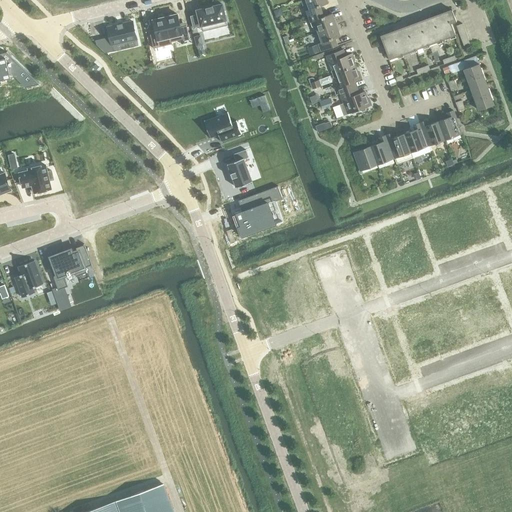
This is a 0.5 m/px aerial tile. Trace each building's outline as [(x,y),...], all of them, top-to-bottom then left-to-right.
[(306,0),(309,9),(306,10),(308,16),(322,11),(320,6),(328,3),(327,0),(306,0)] [(198,14),(190,16),(193,27),(201,26),(202,31),(227,25),(222,4),(197,10),(198,14)] [(435,20),(442,39),(455,34),(451,23),(456,22),(452,10),(446,12),(448,15),(435,20)] [(318,31),(337,24),(335,19),(334,18),(332,13),(324,16),(322,11),(308,16),(312,27),(315,26),(318,31)] [(177,14),(165,17),(171,42),(172,42),(183,39),(183,41),(190,39),(186,25),(180,27),(177,14)] [(156,33),(150,34),(153,48),(172,44),(172,42),(171,42),(165,17),(164,17),(164,15),(157,16),(158,19),(153,20),(156,33)] [(422,25),(429,44),(442,39),(435,20),(422,25)] [(135,21),(108,28),(112,46),(139,40),(135,21)] [(337,24),(318,31),(322,42),(318,43),(321,51),(338,45),(335,38),(340,36),(339,31),(339,29),(337,24)] [(416,48),(429,44),(422,25),(409,30),(416,48)] [(403,53),(416,48),(409,30),(396,34),(403,53)] [(389,58),(403,53),(396,34),(382,39),(389,58)] [(311,55),(320,52),(317,45),(308,48),(311,55)] [(340,51),(326,56),(329,63),(331,70),(332,75),(356,66),(354,60),(355,60),(352,53),(343,57),(340,51)] [(0,80),(15,77),(25,87),(39,84),(7,52),(0,53),(0,80)] [(467,79),(483,74),(479,64),(464,69),(467,79)] [(340,93),(355,88),(352,81),(361,78),(359,72),(358,72),(356,66),(332,75),(334,77),(336,78),(338,77),(341,85),(337,86),(340,93)] [(471,90),(487,84),(483,74),(467,79),(471,90)] [(475,100),(490,95),(487,84),(471,90),(475,100)] [(343,103),(339,105),(343,115),(351,112),(359,109),(360,111),(362,112),(366,110),(365,107),(371,105),(369,98),(368,99),(365,91),(357,94),(355,88),(340,93),(343,103)] [(490,95),(475,100),(479,111),(494,105),(490,95)] [(322,108),(331,105),(329,99),(320,102),(322,108)] [(438,121),(445,140),(462,133),(453,110),(447,113),(448,117),(438,121)] [(228,113),(204,121),(210,137),(218,134),(221,141),(241,134),(236,121),(231,123),(228,113)] [(445,140),(438,121),(428,125),(426,120),(419,123),(428,146),(445,140)] [(324,122),(315,126),(318,132),(327,128),(332,126),(331,123),(329,121),(325,123),(324,122)] [(411,152),(413,158),(430,152),(428,146),(419,123),(413,125),(415,130),(404,134),(411,152)] [(411,152),(404,134),(394,137),(392,133),(386,135),(394,158),(411,152)] [(370,146),(377,164),(394,158),(386,135),(379,138),(381,142),(370,146)] [(360,171),(377,164),(370,146),(353,152),(360,171)] [(235,161),(227,164),(236,187),(252,181),(244,159),(248,157),(246,150),(233,154),(236,160),(234,161),(235,161)] [(29,171),(19,173),(23,187),(32,185),(34,193),(51,189),(49,180),(53,179),(51,170),(47,172),(45,164),(28,169),(29,171)] [(0,194),(11,190),(5,173),(0,174),(0,194)] [(248,206),(242,208),(247,221),(243,223),(246,231),(277,219),(269,198),(281,194),(278,184),(245,196),(248,206)] [(511,188),(511,186),(498,191),(503,202),(511,199),(511,188)] [(511,199),(503,203),(507,214),(511,212),(511,199)] [(488,216),(481,219),(487,238),(494,236),(488,216)] [(464,225),(456,228),(463,247),(471,244),(464,225)] [(439,233),(433,236),(439,255),(447,252),(439,233)] [(411,239),(398,244),(402,257),(416,252),(411,239)] [(52,266),(50,267),(54,278),(54,279),(58,288),(58,290),(65,287),(68,286),(64,275),(68,274),(68,275),(71,274),(71,273),(74,271),(76,276),(87,272),(85,267),(91,265),(92,267),(92,266),(84,244),(83,244),(83,245),(72,249),(70,249),(69,250),(64,252),(59,253),(54,255),(52,256),(50,257),(54,265),(53,265),(53,266),(52,266)] [(398,244),(384,249),(389,262),(402,257),(398,244)] [(416,252),(402,257),(407,269),(420,264),(416,252)] [(402,257),(389,262),(393,274),(407,269),(402,257)] [(15,276),(15,277),(22,297),(35,292),(33,287),(43,284),(34,260),(18,266),(21,274),(15,276)] [(486,279),(467,286),(471,296),(489,290),(486,279)] [(0,292),(2,299),(9,296),(4,285),(0,286),(0,292)] [(489,290),(471,296),(474,307),(493,300),(489,290)] [(55,298),(59,309),(70,305),(66,294),(56,298),(55,298)] [(493,300),(474,307),(478,317),(497,310),(493,300)] [(420,303),(402,310),(405,320),(424,313),(420,303)] [(497,310),(478,317),(482,327),(501,320),(497,310)] [(424,313),(406,320),(409,330),(428,323),(424,313)] [(501,320),(482,327),(486,337),(504,330),(501,320)] [(410,330),(409,330),(413,340),(432,334),(428,324),(410,330)] [(432,334),(413,340),(417,351),(436,344),(432,334)] [(436,344),(417,351),(421,361),(439,354),(436,344)] [(476,377),(446,388),(465,440),(496,429),(491,416),(504,411),(497,393),(487,397),(485,393),(483,394),(476,377)] [(174,511),(164,483),(84,511),(174,511)]
